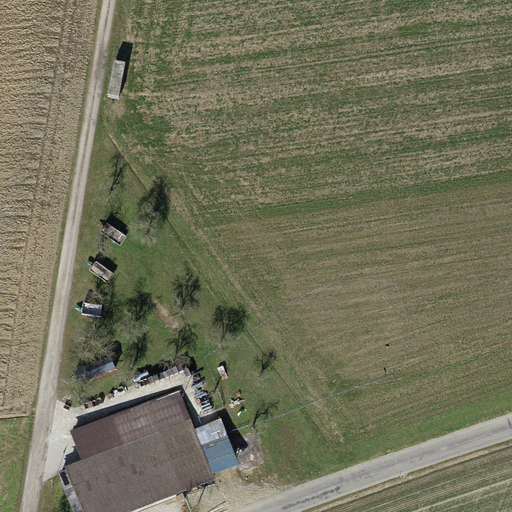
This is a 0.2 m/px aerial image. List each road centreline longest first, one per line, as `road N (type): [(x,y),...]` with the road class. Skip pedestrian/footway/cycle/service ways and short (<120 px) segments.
road 1 (track): [(104,0),(25,511)]
road 2 (unclassified): [(282,511),(511,436)]
